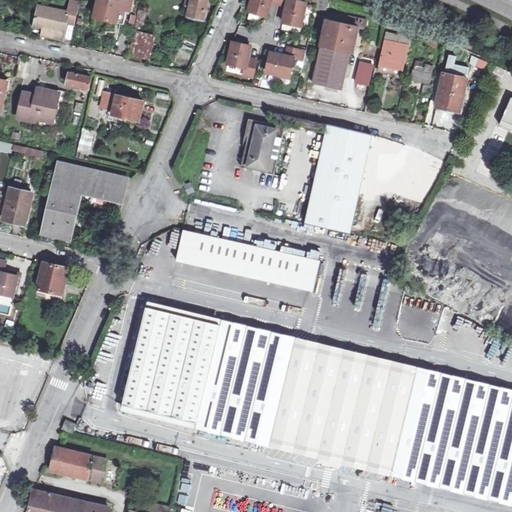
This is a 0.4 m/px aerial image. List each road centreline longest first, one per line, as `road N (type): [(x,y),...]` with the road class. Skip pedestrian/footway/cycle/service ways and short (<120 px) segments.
road 1 (unclassified): [(115,265),(6,511)]
road 2 (unclassified): [(197,84),(406,129),(446,146)]
road 3 (unclassified): [(0,39),(197,84)]
road 4 (unclassified): [(197,84),(115,265)]
